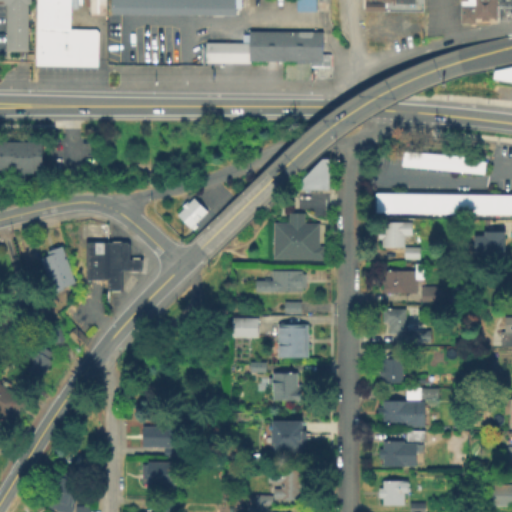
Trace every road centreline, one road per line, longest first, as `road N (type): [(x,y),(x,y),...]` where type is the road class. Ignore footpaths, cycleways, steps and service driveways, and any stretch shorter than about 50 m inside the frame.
road 1 (secondary): [(332,106),(0,105)]
road 2 (tertiary): [(463,58),(374,93),(336,118),(198,245)]
road 3 (tertiary): [(0,493),(82,368),(176,265)]
road 4 (residential): [(115,211),(275,150),(348,145)]
road 5 (residential): [(347,313),(344,511)]
road 6 (residential): [(97,349),(110,376),(110,511)]
road 7 (residential): [(511,28),(434,47),(357,82)]
